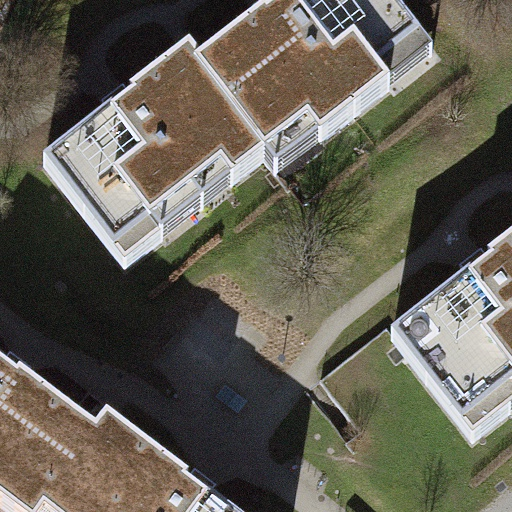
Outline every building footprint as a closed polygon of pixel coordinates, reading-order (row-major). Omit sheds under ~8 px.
[(419,47),(382,0),(297,0),(194,79),(263,167),(308,131),(319,145),(388,92),(378,79),(419,47)] [(183,65),(46,171),(130,278),(162,253),(145,231),(215,177),(228,194),(263,167),(194,79),(183,65)] [(511,247),(393,342),(475,445),(511,416),(511,411),(500,397),(511,388),(511,247)] [(30,511),(80,444),(0,385),(0,511),(30,511)] [(80,444),(30,511),(205,511),(92,429),(80,444)]
